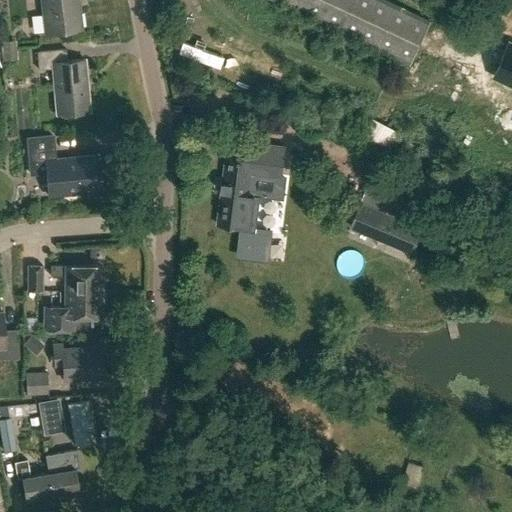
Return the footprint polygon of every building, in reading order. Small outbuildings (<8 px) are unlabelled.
[(43,0),(47,31),(82,26),(79,0),(43,0)] [(431,20),(387,0),(271,0),(410,65),(431,20)] [(511,44),(510,44),(495,77),(511,84),(511,44)] [(38,69),(52,68),(57,115),(89,112),(84,59),(66,61),(65,49),(36,52),(38,69)] [(370,118),(366,136),(398,143),(402,125),(370,118)] [(53,159),(51,134),(28,136),(31,172),(47,170),(50,196),(97,191),(93,155),(53,159)] [(284,146),(240,140),(237,158),(226,157),(217,227),(240,229),(236,256),(262,260),(266,232),(254,231),(259,197),(250,195),(253,172),(280,176),(284,146)] [(423,229),(360,202),(349,227),(413,253),(423,229)] [(451,247),(457,231),(439,223),(432,238),(451,247)] [(42,290),(42,264),(26,264),(26,291),(42,290)] [(65,291),(103,291),(103,280),(101,280),(101,265),(51,264),(50,275),(65,276),(65,291)] [(65,291),(64,306),(50,306),(49,328),(74,329),(74,317),(100,317),(100,302),(103,302),(103,291),(65,291)] [(0,311),(0,358),(18,358),(16,330),(5,331),(3,312),(0,311)] [(31,334),(23,343),(35,354),(43,345),(31,334)] [(64,345),(64,342),(53,342),(54,364),(63,363),(63,378),(103,376),(103,358),(107,358),(106,345),(102,345),(102,343),(64,345)] [(47,394),(45,371),(25,373),(26,395),(47,394)] [(95,440),(87,401),(66,405),(73,444),(95,440)] [(16,449),(11,417),(0,418),(0,434),(3,451),(16,449)] [(46,473),(50,494),(64,492),(65,498),(81,496),(76,469),(80,468),(76,450),(45,456),(48,472),(46,473)] [(14,462),(16,478),(21,477),(24,499),(50,494),(46,473),(30,476),(27,459),(14,462)]
